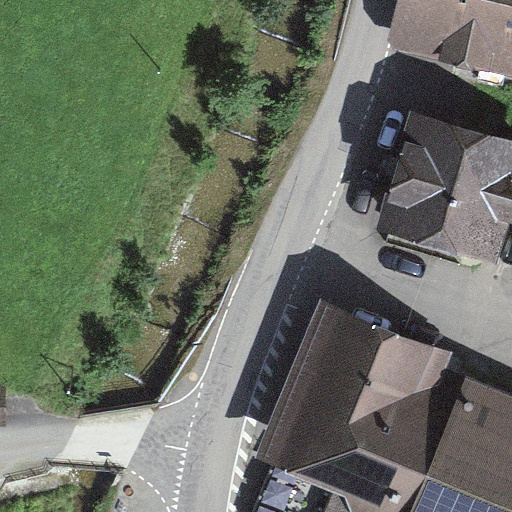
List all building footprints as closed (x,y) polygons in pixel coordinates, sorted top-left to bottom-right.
[(511,0),(412,0),(405,32),(511,57),(511,0)] [(391,219),(502,251),(511,214),(511,144),(420,118),(391,219)] [(511,214),(502,251),(511,253),(511,214)] [(511,511),(511,399),(434,367),(440,351),(331,306),(273,445),(347,476),(332,511),(511,511)] [(8,379),(0,379),(0,421),(10,422),(8,379)]
